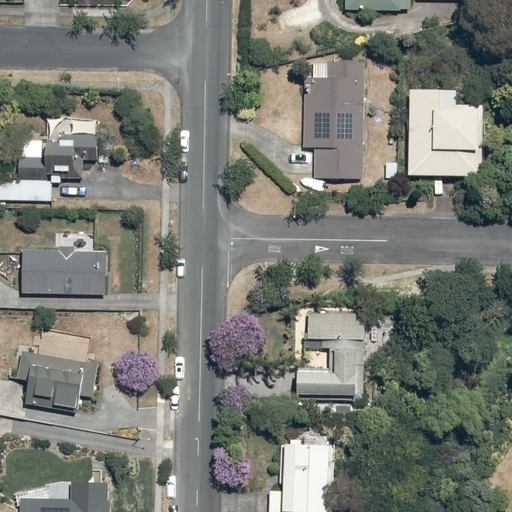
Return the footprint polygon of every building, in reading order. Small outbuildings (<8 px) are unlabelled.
[(350,0),(350,10),(407,12),(407,8),(414,8),(414,0),(451,0),(456,0),(350,0)] [(318,149),(317,178),(365,179),(368,64),(316,62),(316,77),(310,77),(308,148),(318,149)] [(466,90),(415,90),(415,179),(491,179),(492,107),(466,107),(466,90)] [(105,163),(105,137),(77,137),(77,132),(67,132),(67,142),(55,142),(55,159),(25,159),(25,179),(3,179),(3,201),(57,201),(57,186),(67,186),(67,176),(79,176),(80,163),(105,163)] [(27,250),(26,293),(112,295),(113,252),(96,252),(96,235),(72,234),(71,251),(27,250)] [(329,399),(329,416),(375,415),(374,382),(370,382),(369,314),(316,315),(316,342),(326,342),(327,352),(343,351),(343,373),(307,374),(308,399),(329,399)] [(101,366),(29,353),(22,387),(31,389),(28,404),(57,409),(58,403),(88,409),(90,398),(95,398),(101,366)] [(297,446),(292,446),(291,491),(273,490),(272,511),(339,511),(340,506),(335,506),(336,486),(340,486),(340,456),(335,456),(336,445),(311,445),(311,440),(297,440),(297,446)] [(116,511),(117,486),(77,484),(76,499),(25,497),(23,511),(116,511)]
